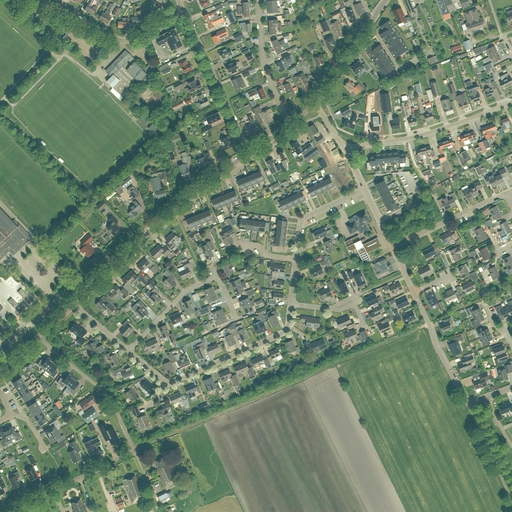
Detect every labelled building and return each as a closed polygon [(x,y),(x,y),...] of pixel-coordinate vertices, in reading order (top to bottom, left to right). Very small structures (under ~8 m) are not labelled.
[(88,12),(94,2),(92,0),(90,4),(88,3),(84,10),(88,12)] [(237,0),(235,0),(228,0),(228,1),(232,11),(234,11),(234,4),(237,4),(237,0)] [(403,0),(409,13),(414,11),(409,0),(403,0)] [(443,0),(437,0),(443,15),(449,12),(443,0)] [(443,0),(449,12),(450,14),(457,11),(451,0),(443,0)] [(469,5),(469,4),(467,0),(466,0),(460,2),(463,9),(472,6),(471,4),(469,5)] [(94,2),(88,12),(93,15),(99,3),(95,1),(94,2)] [(362,5),(361,3),(354,5),(357,15),(360,14),(364,12),(361,6),(362,5)] [(356,20),(351,8),(345,11),(350,23),(356,20)] [(405,27),(408,26),(411,34),(415,32),(409,17),(405,18),(401,8),(398,9),(396,9),(394,10),(394,11),(393,11),(398,24),(403,22),(405,27)] [(249,9),(237,10),(238,15),(241,14),(244,14),(244,17),(250,17),(249,9)] [(485,26),(482,18),(479,19),(478,16),(476,9),(464,13),(467,23),(465,23),(468,32),(485,26)] [(103,21),(109,11),(107,10),(105,13),(102,12),(98,19),(103,21)] [(341,10),(331,15),(333,20),(339,17),(341,20),(345,18),(341,10)] [(109,11),(103,21),(107,24),(111,17),(109,16),(111,13),(109,11)] [(206,22),(211,20),(210,18),(217,15),(216,11),(209,15),(208,13),(203,16),(206,22)] [(231,24),(236,21),(232,12),(226,15),(231,24)] [(129,18),(124,18),(122,17),(122,22),(117,22),(117,27),(125,28),(125,22),(128,22),(129,18)] [(211,20),(206,22),(209,29),(214,27),(214,26),(219,23),(217,19),(214,20),(215,22),(212,23),(211,20)] [(326,21),(320,24),(325,33),(330,31),(326,21)] [(384,32),(380,35),(395,58),(407,50),(389,21),(381,26),(384,32)] [(341,30),(337,22),(330,25),(335,35),(336,35),(338,39),(343,37),(341,32),(340,30),(341,30)] [(242,32),(245,32),(251,31),(250,23),(245,24),(245,23),(240,23),(240,27),(242,26),(242,32)] [(218,35),(212,37),(215,44),(221,42),(219,38),(224,35),(225,36),(227,35),(227,34),(229,33),(226,28),(217,33),(218,35)] [(178,49),(181,48),(180,47),(183,46),(180,41),(181,40),(181,41),(181,40),(178,33),(178,34),(177,34),(175,29),(173,30),(172,29),(170,30),(170,31),(164,34),(164,35),(159,37),(159,36),(156,37),(157,38),(156,38),(160,46),(165,43),(165,42),(167,41),(172,51),(178,48),(178,49)] [(335,47),(337,45),(333,36),(324,39),(329,50),(331,50),(332,50),(333,49),(334,48),(335,48),(335,47)] [(274,48),(285,43),(284,39),(281,41),(278,42),(277,39),(272,42),(274,48)] [(463,42),(466,50),(473,48),(469,39),(463,42)] [(285,43),(274,48),(277,55),(283,52),(281,48),(283,47),(284,50),(290,47),(288,42),(285,44),(285,43)] [(395,69),(380,45),(376,48),(372,42),(364,48),(382,77),(395,69)] [(308,47),(311,53),(317,50),(315,44),(308,47)] [(451,47),(454,54),(463,51),(461,44),(451,47)] [(489,57),(498,53),(494,46),(489,49),(488,50),(486,46),(482,48),(481,47),(474,50),(476,55),(486,50),(489,57)] [(230,47),(219,52),(219,53),(218,53),(220,56),(221,56),(222,59),(233,54),(230,47)] [(143,71),(135,63),(136,61),(132,57),(126,51),(106,71),(109,74),(111,77),(107,82),(124,98),(130,91),(128,88),(136,79),(142,85),(150,77),(149,76),(157,69),(151,63),(143,71)] [(251,52),(245,55),(248,61),(254,58),(251,52)] [(285,70),(288,68),(287,64),(285,64),(284,62),(291,59),(289,53),(282,57),(284,61),(281,62),(281,61),(276,64),(280,73),(285,70)] [(498,53),(489,57),(490,60),(491,59),(493,63),(495,62),(496,62),(501,59),(498,53)] [(325,63),(321,54),(314,57),(318,66),(325,63)] [(434,57),(427,59),(430,65),(436,62),(434,57)] [(186,60),(178,63),(181,69),(182,68),(184,73),(192,70),(191,69),(192,68),(192,67),(191,66),(190,66),(189,63),(187,64),(186,60)] [(236,61),(225,66),(228,73),(231,72),(232,74),(237,72),(236,70),(239,69),(239,67),(241,66),(239,61),(237,63),(236,61)] [(359,61),(351,67),(356,74),(364,68),(367,71),(369,69),(365,63),(362,65),(359,61)] [(167,63),(160,67),(163,74),(171,71),(167,63)] [(476,63),(472,65),(477,74),(481,73),(476,63)] [(496,66),(490,69),(493,74),(496,72),(499,71),(496,66)] [(361,73),(367,79),(370,75),(364,70),(361,73)] [(502,73),(508,86),(511,84),(511,80),(510,77),(508,78),(507,76),(508,75),(507,71),(502,73)] [(307,81),(303,73),(294,78),(300,89),(303,95),(311,90),(308,85),(306,82),(307,81)] [(508,86),(502,73),(499,75),(502,82),(500,83),(503,89),(508,86)] [(242,77),(232,81),(235,89),(243,86),(241,81),(243,80),(242,77)] [(194,78),(190,80),(187,82),(189,86),(188,87),(188,88),(185,89),(188,94),(202,88),(199,82),(196,83),(194,78)] [(497,88),(494,81),(493,78),(486,80),(488,84),(489,88),(485,90),(487,98),(494,95),(492,90),(497,88)] [(182,81),(173,85),(176,90),(185,86),(182,81)] [(356,94),(362,88),(358,84),(356,86),(353,83),(352,84),(349,81),(346,83),(345,83),(345,84),(345,85),(344,85),(350,92),(352,90),(356,94)] [(436,81),(431,83),(433,92),(435,97),(440,95),(439,91),(436,81)] [(293,91),(289,83),(283,85),(287,94),(293,91)] [(420,83),(416,85),(419,95),(424,93),(420,83)] [(456,94),(453,83),(447,85),(451,96),(456,94)] [(481,100),(479,94),(477,94),(476,90),(479,89),(477,83),(467,87),(473,103),(481,100)] [(267,97),(263,88),(254,92),(253,90),(248,92),(250,97),(258,93),(261,100),(267,97)] [(465,101),(462,94),(456,96),(461,110),(468,107),(466,101),(465,101)] [(199,102),(197,104),(199,109),(202,107),(209,104),(207,98),(204,100),(201,95),(197,96),(200,101),(199,102)] [(381,96),(383,114),(392,113),(389,95),(381,96)] [(191,97),(184,100),(186,105),(193,102),(191,97)] [(441,101),(444,109),(446,115),(454,112),(452,106),(449,98),(441,101)] [(183,101),(172,106),(174,110),(185,105),(183,101)] [(253,109),(258,119),(261,118),(259,113),(263,111),(260,106),(253,109)] [(340,111),(343,116),(351,112),(348,106),(340,111)] [(432,113),(430,108),(427,109),(429,114),(424,115),(426,121),(434,119),(432,113)] [(272,115),(269,109),(260,113),(262,117),(263,116),(268,125),(274,122),(271,116),(272,115)] [(205,117),(207,120),(209,124),(201,128),(203,132),(213,128),(211,124),(221,119),(220,118),(221,118),(220,115),(219,116),(218,113),(211,116),(210,115),(205,117)] [(416,118),(415,113),(412,114),(413,119),(408,120),(410,126),(418,124),(416,118)] [(356,123),(355,123),(357,116),(352,114),(350,121),(345,119),(343,126),(351,128),(354,129),(356,123)] [(139,119),(145,125),(149,121),(143,115),(139,119)] [(246,127),(249,134),(258,129),(255,122),(251,115),(247,116),(251,124),(246,127)] [(400,128),(399,122),(400,122),(399,117),(393,117),(394,122),(391,123),(392,129),(400,128)] [(508,118),(501,121),(505,130),(511,127),(510,123),(508,118)] [(379,124),(379,119),(376,119),(376,124),(371,124),(372,131),(380,130),(379,124)] [(157,122),(155,124),(163,132),(165,130),(157,122)] [(161,133),(153,124),(148,128),(156,137),(161,133)] [(315,139),(319,145),(325,140),(321,135),(318,132),(319,131),(314,124),(309,128),(314,135),(315,134),(317,138),(315,139)] [(488,126),(492,138),(496,136),(494,130),(497,129),(494,124),(488,126)] [(488,138),(489,139),(492,138),(488,126),(482,129),(484,134),(486,139),(488,138)] [(232,136),(228,128),(221,131),(224,138),(220,140),(225,150),(233,146),(229,138),(232,136)] [(467,134),(469,140),(470,142),(478,140),(476,136),(475,136),(474,132),(467,134)] [(460,141),(462,147),(463,147),(465,146),(463,142),(469,140),(467,134),(460,136),(462,140),(460,141)] [(208,138),(204,139),(208,151),(212,149),(208,138)] [(445,141),(447,147),(452,145),(454,150),(457,149),(455,143),(453,143),(452,139),(445,141)] [(291,145),(295,151),(293,153),(295,156),(298,155),(301,153),(308,161),(320,153),(315,147),(316,146),(312,141),(302,149),(296,141),(291,145)] [(447,147),(445,141),(439,144),(440,148),(438,149),(440,155),(443,154),(442,149),(447,147)] [(326,143),(319,147),(321,151),(324,149),(327,154),(335,149),(332,144),(328,146),(326,143)] [(423,148),(425,154),(430,152),(432,157),(435,156),(433,150),(432,150),(430,146),(423,148)] [(425,154),(423,148),(416,150),(418,154),(416,155),(417,161),(421,160),(420,155),(425,154)] [(330,159),(327,161),(329,164),(336,160),(334,157),(338,154),(335,149),(327,154),(330,159)] [(465,160),(470,157),(466,150),(464,151),(461,152),(465,160)] [(287,159),(283,151),(278,154),(282,161),(281,161),(283,164),(280,166),(283,172),(287,171),(285,167),(287,166),(286,162),(285,163),(284,160),(287,159)] [(205,157),(199,159),(196,161),(197,164),(200,162),(201,166),(208,163),(207,159),(211,157),(209,153),(204,154),(205,157)] [(399,153),(398,153),(399,162),(399,163),(405,162),(405,167),(410,166),(409,159),(405,159),(404,153),(399,153)] [(182,159),(184,164),(178,166),(180,172),(181,172),(183,177),(191,175),(189,170),(190,169),(188,163),(191,162),(189,156),(182,159)] [(375,156),(370,156),(370,162),(367,163),(367,170),(371,170),(371,166),(377,165),(377,164),(376,164),(376,156),(375,156)] [(270,169),(272,168),(274,173),(281,169),(278,165),(276,166),(272,159),(266,162),(270,169)] [(327,165),(323,159),(318,162),(322,169),(327,165)] [(338,164),(330,167),(332,171),(335,170),(338,175),(347,171),(344,165),(339,168),(338,164)] [(499,171),(499,172),(501,174),(497,176),(495,171),(492,173),(493,173),(498,185),(504,182),(502,178),(508,175),(505,169),(499,171)] [(261,171),(255,174),(259,183),(259,182),(263,181),(265,184),(267,183),(265,179),(264,180),(261,171)] [(341,180),(337,182),(339,185),(346,182),(344,178),(349,176),(347,171),(338,175),(341,180)] [(164,172),(157,173),(151,175),(152,179),(151,179),(155,193),(157,192),(159,198),(166,196),(165,190),(162,191),(159,179),(166,177),(164,172)] [(493,173),(487,176),(487,177),(485,179),(488,185),(491,184),(492,187),(498,185),(493,173)] [(255,174),(249,176),(253,185),(254,185),(257,183),(259,187),(261,186),(259,182),(259,183),(255,174)] [(124,189),(134,181),(130,176),(120,184),(124,189)] [(249,176),(243,179),(247,187),(248,187),(251,185),(253,189),(255,188),(254,185),(253,185),(249,176)] [(325,181),(329,189),(334,187),(330,178),(326,180),(324,176),(322,177),(324,181),(325,181)] [(380,183),(375,185),(378,190),(387,186),(384,181),(385,180),(384,177),(378,180),(380,183)] [(247,187),(243,179),(237,181),(241,190),(246,188),(248,193),(250,192),(248,187),(247,187)] [(319,183),(323,192),(329,189),(325,181),(324,181),(320,183),(319,180),(317,180),(316,181),(318,184),(319,183)] [(469,189),(473,197),(479,194),(477,190),(482,188),(479,181),(474,184),(475,187),(469,189)] [(313,186),(317,195),(323,192),(319,183),(318,184),(315,185),(313,182),(311,183),(312,187),(313,186)] [(313,186),(312,187),(309,188),(307,184),(305,185),(306,189),(307,189),(311,197),(317,195),(313,186)] [(387,186),(378,190),(381,195),(389,191),(387,186)] [(140,195),(135,188),(129,192),(134,199),(140,195)] [(473,197),(469,189),(463,192),(462,190),(459,191),(462,197),(465,196),(467,200),(473,197)] [(296,194),(300,203),(306,200),(302,191),(297,194),(296,190),(293,191),(295,195),(296,194)] [(233,202),(234,202),(238,200),(239,204),(240,205),(242,204),(241,203),(240,199),(239,199),(236,191),(230,194),(233,202)] [(389,191),(381,195),(383,200),(392,196),(389,191)] [(290,197),(294,205),(300,203),(296,194),(295,195),(292,196),(290,193),(288,194),(290,197)] [(448,201),(451,207),(456,205),(454,201),(457,200),(454,193),(449,195),(451,200),(448,201)] [(230,194),(224,196),(227,205),(228,204),(232,203),(233,206),(235,205),(234,202),(233,202),(230,194)] [(285,200),(289,208),(294,205),(290,197),(286,199),(284,195),(282,197),(284,200),(285,200)] [(224,196),(218,198),(221,207),(223,206),(226,205),(227,209),(230,208),(228,204),(227,205),(224,196)] [(392,196),(383,200),(386,206),(394,201),(392,196)] [(448,201),(446,197),(443,199),(443,198),(438,201),(441,207),(444,206),(445,210),(451,207),(448,201)] [(221,207),(218,198),(212,201),(215,209),(220,207),(221,211),(224,210),(223,206),(221,207)] [(279,203),(283,211),(289,208),(285,200),(284,200),(280,202),(279,198),(274,200),(276,205),(279,203)] [(100,212),(107,205),(103,201),(96,207),(100,212)] [(388,211),(392,209),(393,212),(400,208),(399,205),(397,206),(394,201),(386,206),(388,211)] [(140,210),(142,208),(137,202),(129,209),(131,212),(128,214),(132,219),(138,214),(136,212),(139,210),(140,210)] [(501,216),(496,206),(489,209),(494,220),(501,216)] [(0,311),(3,308),(0,304),(0,260),(9,252),(13,256),(23,245),(24,246),(32,238),(19,224),(19,225),(14,220),(12,222),(0,209),(0,311)] [(210,211),(204,213),(208,222),(209,221),(212,220),(214,223),(216,223),(214,218),(213,219),(210,211)] [(369,220),(365,212),(349,219),(351,223),(347,225),(351,234),(359,230),(361,234),(369,230),(365,222),(369,220)] [(204,213),(198,215),(202,224),(203,224),(206,222),(208,226),(210,225),(209,221),(208,222),(204,213)] [(112,223),(108,228),(107,228),(115,236),(121,231),(115,225),(118,222),(112,215),(108,219),(112,223)] [(198,215),(192,218),(196,226),(197,226),(201,224),(202,228),(204,227),(203,224),(202,224),(198,215)] [(196,226),(192,218),(186,220),(190,229),(195,227),(196,230),(198,229),(197,226),(196,226)] [(511,232),(506,221),(499,225),(504,235),(511,232)] [(220,235),(221,237),(226,247),(233,243),(229,235),(235,232),(231,226),(222,231),(224,233),(220,235)] [(477,226),(471,229),(469,230),(471,235),(475,233),(479,241),(486,238),(481,228),(478,229),(477,226)] [(327,238),(334,235),(332,232),(328,234),(325,227),(313,233),(316,240),(326,235),(327,238)] [(179,238),(173,232),(169,236),(166,239),(168,242),(166,244),(172,250),(176,247),(173,244),(179,238)] [(458,239),(455,233),(452,235),(451,232),(440,237),(444,244),(454,239),(455,241),(458,239)] [(94,252),(95,250),(89,243),(94,239),(89,234),(84,239),(81,243),(85,247),(80,251),(85,256),(86,255),(88,258),(94,252)] [(334,235),(327,238),(329,240),(324,242),(329,254),(336,251),(331,240),(335,238),(334,235)] [(378,238),(363,245),(362,242),(364,241),(363,239),(361,240),(358,235),(344,242),(349,252),(356,248),(364,263),(370,260),(367,253),(382,246),(378,238)] [(206,243),(206,245),(201,247),(202,250),(207,259),(213,256),(211,250),(214,249),(211,241),(206,243)] [(171,253),(166,247),(163,250),(159,245),(150,253),(156,260),(163,253),(166,257),(171,253)] [(439,254),(437,248),(434,250),(433,247),(422,252),(426,259),(436,254),(436,255),(439,254)] [(462,258),(460,255),(463,254),(459,247),(450,251),(455,262),(462,258)] [(491,258),(486,247),(479,251),(484,261),(491,258)] [(511,268),(511,259),(510,256),(503,259),(510,274),(511,272),(511,268)] [(391,264),(388,266),(387,263),(388,263),(387,261),(386,259),(385,259),(384,258),(378,261),(379,261),(373,264),(375,269),(375,270),(378,277),(382,275),(381,274),(388,271),(389,272),(394,270),(391,264)] [(156,265),(150,259),(148,262),(145,259),(137,266),(143,272),(149,266),(152,268),(156,265)] [(327,259),(320,262),(322,266),(328,263),(330,267),(332,266),(329,259),(327,260),(327,259)] [(183,263),(184,266),(178,269),(183,279),(192,275),(189,268),(188,268),(188,266),(190,265),(188,261),(183,263)] [(233,262),(223,266),(227,276),(234,273),(232,267),(234,266),(233,262)] [(272,276),(277,276),(278,272),(284,273),(285,266),(276,265),(276,263),(270,263),(269,269),(274,270),(274,272),(272,271),(272,276)] [(434,269),(431,263),(428,265),(429,266),(418,271),(422,278),(432,273),(431,271),(434,269)] [(462,278),(468,276),(469,278),(480,274),(478,270),(469,274),(464,265),(457,268),(462,278)] [(324,273),(320,266),(310,271),(313,278),(324,273)] [(500,277),(495,267),(488,270),(493,280),(500,277)] [(127,276),(134,283),(137,280),(140,283),(141,281),(145,286),(148,284),(141,277),(139,279),(132,271),(127,276)] [(168,278),(164,282),(170,289),(176,284),(173,281),(175,279),(167,271),(164,273),(168,278)] [(345,272),(349,280),(354,277),(358,287),(366,283),(361,273),(354,276),(351,271),(348,273),(347,271),(345,272)] [(134,283),(127,276),(122,280),(129,288),(127,290),(132,295),(134,293),(132,290),(133,289),(130,286),(134,283)] [(277,276),(272,276),(271,280),(274,280),(274,287),(283,288),(284,281),(277,281),(277,276)] [(233,289),(245,284),(244,281),(241,283),(239,279),(230,283),(233,289)] [(334,289),(331,283),(330,281),(326,282),(329,288),(319,292),(323,299),(332,295),(331,291),(334,289)] [(476,288),(472,281),(462,286),(465,293),(476,288)] [(349,291),(344,282),(338,285),(342,294),(349,291)] [(403,289),(399,282),(389,287),(388,284),(383,287),(384,291),(389,288),(392,294),(403,289)] [(245,284),(233,289),(235,295),(244,291),(243,288),(246,286),(245,284)] [(129,294),(124,289),(121,291),(116,285),(108,293),(114,299),(120,294),(124,299),(129,294)] [(206,297),(215,293),(212,287),(203,291),(206,297)] [(459,301),(460,303),(462,302),(461,300),(459,295),(462,293),(459,287),(456,288),(457,292),(455,293),(453,290),(443,295),(446,302),(457,297),(459,301)] [(22,288),(18,292),(28,304),(32,300),(22,288)] [(160,293),(155,289),(151,293),(149,291),(145,294),(150,298),(149,298),(156,305),(161,299),(157,295),(160,293)] [(439,303),(434,292),(427,296),(432,306),(438,303),(441,309),(445,308),(441,301),(439,303)] [(200,299),(198,293),(192,295),(195,302),(200,299)] [(215,293),(206,297),(209,303),(218,299),(215,293)] [(276,305),(277,300),(283,301),(284,294),(274,293),(273,300),(269,299),(269,304),(276,305)] [(383,302),(381,299),(380,296),(377,298),(375,294),(365,299),(369,306),(377,302),(378,304),(383,302)] [(409,304),(406,297),(396,302),(394,299),(389,301),(390,304),(395,302),(399,309),(409,304)] [(12,298),(8,301),(14,308),(18,305),(12,298)] [(242,308),(254,303),(253,300),(250,301),(248,298),(239,302),(242,308)] [(108,312),(110,314),(115,309),(109,303),(106,305),(101,300),(96,305),(103,312),(106,310),(108,312)] [(142,319),(148,313),(144,308),(146,306),(140,300),(132,308),(136,312),(136,313),(142,319)] [(200,316),(200,315),(199,313),(198,310),(196,311),(191,300),(183,303),(187,311),(186,311),(187,315),(194,312),(196,318),(200,316)] [(24,302),(16,310),(18,313),(27,306),(24,302)] [(254,303),(242,308),(245,314),(248,312),(254,310),(252,306),(255,305),(254,303)] [(374,312),(370,314),(374,321),(382,317),(380,313),(384,311),(381,305),(373,309),(374,312)] [(510,318),(506,307),(503,309),(501,305),(495,308),(499,316),(502,315),(505,320),(510,318)] [(476,310),(474,306),(466,310),(468,316),(472,314),(474,317),(482,314),(479,308),(476,310)] [(263,314),(267,312),(265,307),(257,311),(258,315),(259,315),(263,314)] [(216,319),(225,315),(222,309),(213,313),(216,319)] [(279,315),(276,310),(271,313),(273,316),(268,318),(273,327),(280,324),(276,316),(279,315)] [(401,313),(395,316),(394,317),(393,316),(394,315),(393,313),(388,315),(389,318),(389,317),(391,321),(395,319),(396,322),(402,320),(401,317),(402,316),(405,323),(416,319),(413,311),(402,316),(401,313)] [(187,328),(189,327),(183,314),(181,315),(179,312),(170,316),(173,325),(180,322),(181,325),(182,324),(184,329),(187,328)] [(261,321),(253,324),(254,327),(257,334),(267,330),(263,323),(266,322),(263,314),(259,315),(261,321)] [(482,314),(474,317),(475,320),(471,321),(474,328),(481,325),(480,321),(484,319),(482,314)] [(216,319),(213,320),(216,326),(218,324),(218,325),(227,321),(225,315),(216,319)] [(319,328),(320,319),(313,318),(302,316),(301,321),(307,321),(306,326),(319,328)] [(351,322),(349,316),(348,316),(337,321),(340,328),(347,325),(348,328),(355,325),(353,321),(351,322)] [(388,318),(382,321),(383,323),(377,326),(381,333),(391,328),(388,323),(390,322),(388,318)] [(442,331),(452,328),(450,324),(453,323),(451,318),(445,320),(446,323),(440,325),(442,331)] [(130,323),(127,320),(122,325),(124,327),(120,332),(126,337),(133,330),(128,325),(130,323)] [(80,326),(80,327),(75,323),(70,330),(80,338),(77,341),(81,344),(85,339),(83,337),(87,332),(80,326)] [(231,326),(236,335),(239,334),(242,341),(249,338),(244,328),(240,330),(239,330),(237,331),(234,323),(231,324),(231,326)] [(169,336),(171,342),(173,345),(178,343),(176,340),(173,333),(170,334),(166,325),(159,328),(163,338),(169,336)] [(225,337),(229,346),(236,343),(233,337),(236,335),(231,326),(224,330),(225,332),(223,333),(225,337)] [(481,338),(490,334),(488,329),(484,330),(483,327),(476,330),(478,336),(480,335),(481,338)] [(366,330),(359,333),(363,341),(369,338),(366,330)] [(355,331),(352,332),(352,331),(344,334),(347,341),(350,340),(352,343),(359,340),(355,331)] [(490,334),(481,338),(482,341),(481,341),(483,346),(490,343),(489,340),(493,339),(490,334)] [(453,355),(462,352),(458,341),(463,339),(462,336),(453,339),(454,342),(448,345),(450,349),(451,349),(453,355)] [(202,341),(205,349),(208,348),(211,355),(220,350),(217,343),(208,348),(207,345),(204,339),(203,339),(202,337),(200,338),(202,341)] [(87,346),(87,345),(90,351),(94,349),(97,355),(105,351),(102,345),(98,347),(96,343),(98,343),(96,338),(85,343),(87,346)] [(165,351),(163,346),(160,347),(156,339),(146,344),(149,351),(158,347),(161,353),(165,351)] [(327,347),(323,339),(311,345),(308,346),(306,342),(303,344),(306,350),(309,349),(309,348),(312,347),(314,353),(327,347)] [(300,352),(298,347),(296,348),(292,340),(286,343),(290,353),(295,350),(297,353),(300,352)] [(205,349),(202,341),(200,342),(201,344),(196,346),(198,349),(194,351),(199,360),(205,357),(203,350),(205,349)] [(496,355),(505,352),(503,346),(498,348),(497,345),(490,347),(492,353),(495,351),(496,355)] [(268,358),(271,363),(274,362),(273,360),(276,359),(275,357),(281,355),(278,349),(269,353),(271,356),(268,358)] [(182,359),(180,360),(178,354),(175,356),(175,355),(174,356),(172,352),(170,352),(171,354),(175,363),(177,362),(180,368),(190,364),(185,355),(181,357),(182,359)] [(505,352),(496,355),(498,360),(495,361),(497,366),(504,363),(503,360),(508,358),(505,352)] [(119,363),(115,355),(112,356),(111,353),(105,355),(107,359),(108,359),(112,366),(119,363)] [(171,354),(168,356),(170,361),(164,364),(168,374),(175,371),(172,364),(175,363),(171,354)] [(271,364),(271,363),(268,358),(264,360),(262,356),(252,360),(256,368),(265,364),(266,367),(271,364)] [(463,363),(459,364),(461,372),(472,368),(471,363),(474,362),(472,356),(462,359),(463,363)] [(45,371),(53,361),(49,358),(49,359),(47,357),(44,362),(41,359),(37,364),(45,371)] [(57,364),(53,361),(45,371),(53,378),(57,372),(54,370),(58,366),(56,365),(57,364)] [(235,367),(239,375),(240,378),(244,376),(243,373),(248,371),(250,377),(255,375),(252,367),(249,369),(246,362),(235,367)] [(506,373),(511,371),(511,368),(511,364),(504,365),(505,369),(498,370),(500,381),(508,379),(506,373)] [(123,368),(112,372),(114,377),(118,375),(117,373),(121,372),(124,379),(134,375),(130,367),(124,370),(123,368)] [(219,374),(222,381),(223,382),(224,382),(226,381),(226,380),(226,379),(230,377),(236,389),(239,387),(238,385),(239,384),(240,383),(236,374),(235,375),(232,376),(229,369),(219,374)] [(476,389),(487,385),(486,380),(489,379),(487,372),(479,375),(481,378),(473,381),(476,389)] [(66,388),(74,378),(70,375),(68,374),(64,380),(61,378),(57,382),(62,387),(64,385),(67,387),(66,388)] [(15,388),(25,382),(22,377),(12,383),(15,388)] [(221,389),(218,382),(215,384),(212,377),(203,381),(208,392),(216,388),(217,390),(221,389)] [(74,395),(78,389),(75,387),(77,384),(79,382),(77,381),(78,381),(74,378),(66,388),(71,392),(70,392),(74,395)] [(154,387),(146,380),(141,386),(149,393),(154,387)] [(25,382),(15,388),(18,392),(27,387),(24,383),(25,382)] [(138,390),(132,384),(128,387),(130,390),(125,394),(132,402),(137,397),(134,393),(138,390)] [(194,384),(185,388),(190,398),(196,395),(195,392),(197,390),(199,394),(202,392),(199,386),(196,387),(194,384)] [(27,387),(18,392),(21,397),(29,392),(27,387)] [(24,402),(32,396),(29,392),(21,397),(24,402)] [(170,397),(173,404),(173,405),(182,401),(184,407),(189,405),(186,400),(184,401),(180,393),(170,397)] [(96,401),(92,396),(84,402),(84,401),(79,405),(84,411),(96,401)] [(27,407),(30,412),(40,406),(40,405),(38,406),(36,402),(35,402),(27,407)] [(168,408),(165,402),(161,403),(163,409),(163,410),(162,409),(156,412),(158,416),(163,414),(167,422),(171,420),(171,418),(174,417),(169,407),(168,408)] [(511,412),(511,405),(511,406),(510,402),(506,404),(499,407),(502,414),(506,412),(506,413),(511,411),(511,412)] [(43,410),(40,406),(30,412),(33,416),(43,410)] [(141,414),(138,407),(131,410),(132,410),(131,410),(131,412),(132,412),(134,417),(141,414)] [(92,408),(81,416),(86,422),(97,414),(92,408)] [(33,416),(36,421),(45,415),(43,410),(33,416)] [(39,425),(47,420),(45,416),(46,415),(45,415),(36,421),(39,425)] [(150,426),(145,415),(138,418),(143,429),(150,426)] [(44,433),(47,438),(57,431),(53,425),(56,424),(54,421),(49,425),(51,427),(45,431),(45,432),(44,433)] [(111,445),(119,441),(112,427),(108,430),(104,423),(99,426),(105,441),(109,439),(110,441),(111,445)] [(10,426),(5,429),(11,440),(11,439),(14,438),(16,441),(21,438),(18,432),(15,434),(12,427),(11,427),(10,426)] [(11,440),(5,429),(1,431),(1,432),(0,433),(3,439),(0,441),(3,447),(6,445),(6,444),(6,443),(11,440),(11,439),(11,440)] [(60,436),(57,431),(47,438),(49,441),(50,441),(51,442),(57,438),(59,441),(65,437),(63,435),(60,436)] [(92,440),(91,439),(83,443),(89,455),(97,451),(95,447),(101,444),(98,438),(92,440)] [(75,440),(69,443),(72,450),(68,452),(73,463),(81,459),(77,452),(80,450),(78,445),(77,446),(75,440)] [(165,487),(177,481),(168,462),(166,462),(164,457),(154,462),(158,469),(157,470),(159,474),(160,473),(161,476),(160,477),(165,487)] [(26,471),(30,480),(37,477),(32,468),(26,471)] [(9,479),(14,488),(20,485),(17,478),(20,477),(18,471),(13,473),(14,476),(9,479)] [(132,503),(145,498),(142,489),(140,489),(139,485),(140,484),(138,481),(137,481),(135,475),(123,480),(132,503)] [(160,502),(169,497),(166,491),(157,495),(160,502)] [(125,507),(122,499),(121,496),(114,499),(115,502),(118,510),(125,507)] [(80,499),(71,503),(74,509),(73,510),(74,511),(73,511),(87,511),(85,507),(84,505),(83,505),(80,499)]
